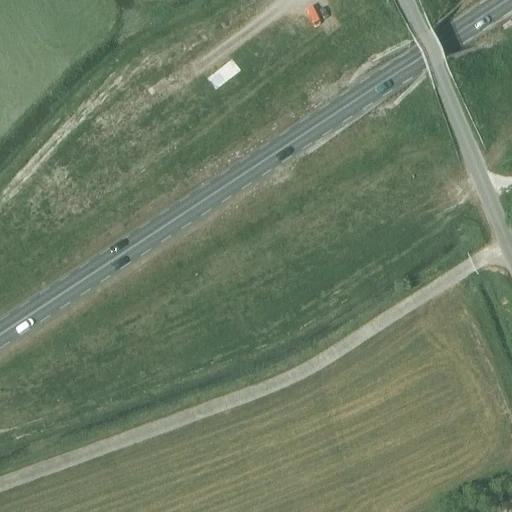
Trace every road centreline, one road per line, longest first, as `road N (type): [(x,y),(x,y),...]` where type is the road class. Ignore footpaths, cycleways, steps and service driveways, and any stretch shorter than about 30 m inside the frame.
road 1 (primary): [(507,0),(0,334)]
road 2 (track): [(507,243),(294,375),(0,485)]
road 3 (tertiary): [(511,255),(405,0)]
road 4 (track): [(161,89),(288,0)]
